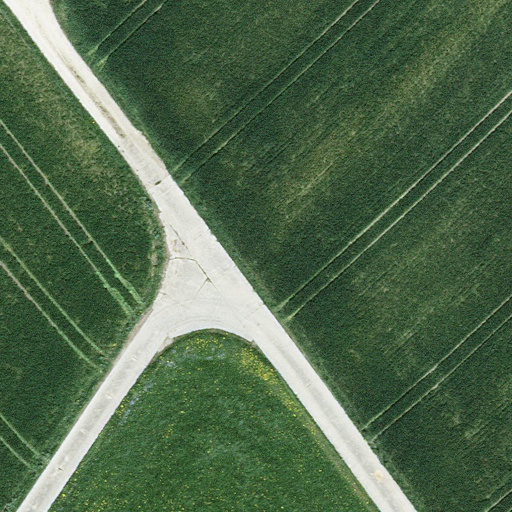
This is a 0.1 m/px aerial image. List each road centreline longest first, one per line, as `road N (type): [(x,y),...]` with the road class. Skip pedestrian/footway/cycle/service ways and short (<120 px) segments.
road 1 (unclassified): [(18,0),(397,511)]
road 2 (track): [(215,262),(147,340),(32,511)]
